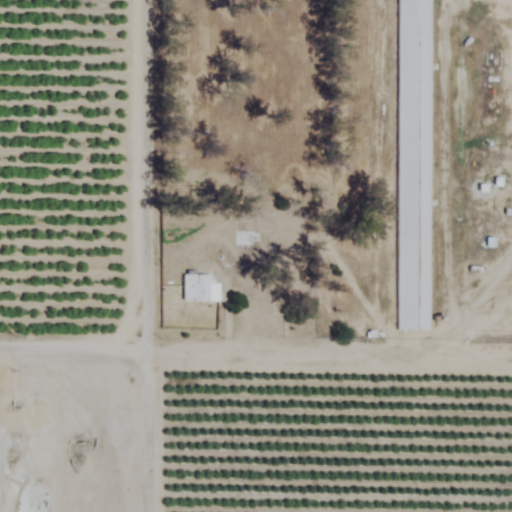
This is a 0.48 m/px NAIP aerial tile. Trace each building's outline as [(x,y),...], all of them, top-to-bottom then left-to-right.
[(396,0),(395,331),(428,331),(429,0),(396,0)] [(500,185),(484,185),(484,208),(500,208),(500,185)] [(251,222),(235,222),(235,262),(251,262),(251,222)] [(218,302),(218,284),(211,284),(211,276),(182,276),(182,302),(218,302)] [(274,317),(274,308),(236,308),(236,317),(274,317)]
